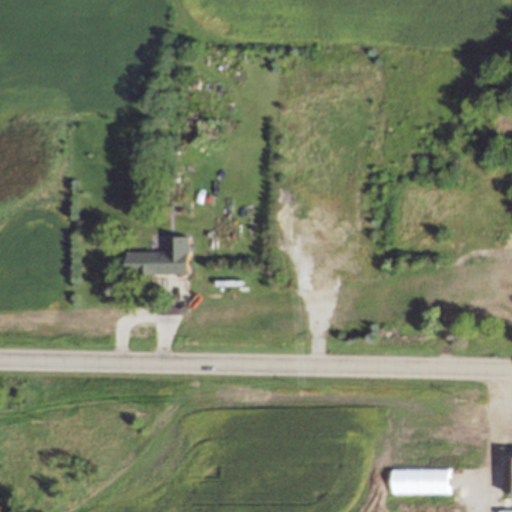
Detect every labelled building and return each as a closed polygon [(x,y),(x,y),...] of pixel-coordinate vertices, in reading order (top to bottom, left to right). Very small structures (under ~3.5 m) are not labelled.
[(511,128),(494,128),(494,109),(511,109),(511,128)] [(309,232),(289,232),(289,200),(309,200),(309,232)] [(511,245),(497,245),(497,227),(511,227),(511,245)] [(189,273),(128,274),(128,251),(164,251),(164,238),(189,238),(189,273)] [(333,285),(306,285),(306,243),(357,243),(357,276),(333,276),(333,285)] [(511,290),(492,290),(492,293),(470,293),(470,289),(465,289),(465,268),(511,268),(511,290)] [(450,493),(449,467),(393,467),(393,494),(450,493)]
